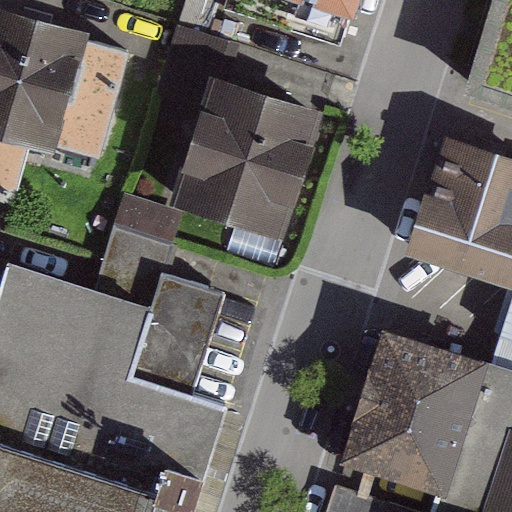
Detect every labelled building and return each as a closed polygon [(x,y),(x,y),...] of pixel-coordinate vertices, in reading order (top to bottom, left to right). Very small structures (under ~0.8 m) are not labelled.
[(345,0),(310,0),(342,10),(345,0)] [(511,125),(511,0),(499,0),(465,110),(511,125)] [(0,19),(0,187),(13,138),(118,165),(145,57),(0,19)] [(161,92),(207,105),(215,77),(232,82),(245,38),(181,20),(161,92)] [(232,82),(215,77),(207,105),(180,195),(294,228),(329,110),(232,82)] [(511,163),(442,141),(405,259),(511,293),(511,163)] [(171,220),(138,210),(132,229),(165,239),(171,220)] [(100,288),(166,307),(178,271),(186,245),(165,239),(132,229),(117,225),(100,288)] [(145,376),(166,307),(100,288),(15,263),(0,312),(0,440),(31,449),(92,469),(123,369),(145,376)] [(252,295),(178,271),(166,307),(145,376),(219,399),(252,295)] [(511,374),(511,370),(384,330),(343,457),(471,497),(511,374)] [(123,369),(92,469),(209,505),(240,405),(219,399),(145,376),(123,369)] [(511,511),(511,374),(471,497),(466,511),(511,511)] [(0,440),(0,511),(10,511),(31,449),(0,440)] [(92,469),(31,449),(10,511),(206,511),(209,505),(92,469)] [(410,511),(334,488),(326,511),(410,511)]
